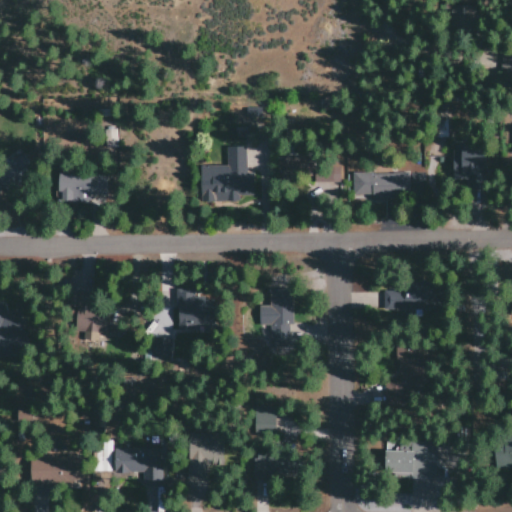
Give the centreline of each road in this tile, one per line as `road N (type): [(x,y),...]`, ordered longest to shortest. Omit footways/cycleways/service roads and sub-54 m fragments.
road 1 (residential): [(0,242),(511,237)]
road 2 (residential): [(341,511),(331,237)]
